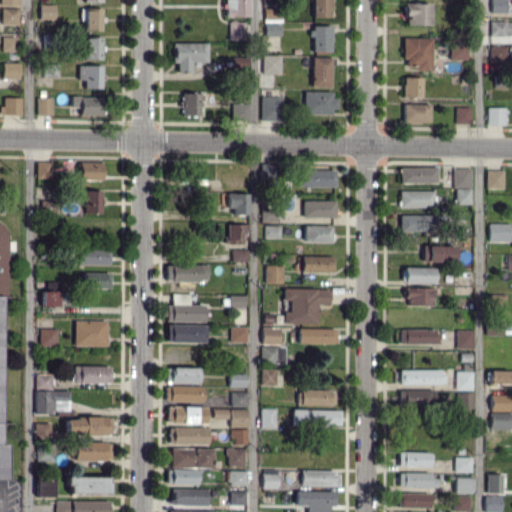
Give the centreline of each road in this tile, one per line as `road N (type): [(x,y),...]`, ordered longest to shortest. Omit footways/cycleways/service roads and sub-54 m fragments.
road 1 (residential): [(0,137),(511,146)]
road 2 (residential): [(364,0),(362,511)]
road 3 (residential): [(140,0),(141,511)]
